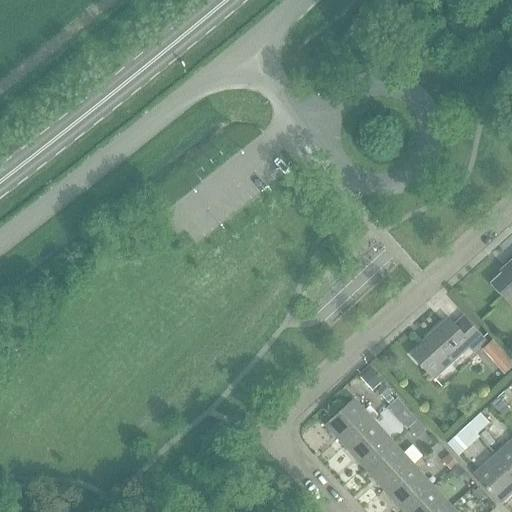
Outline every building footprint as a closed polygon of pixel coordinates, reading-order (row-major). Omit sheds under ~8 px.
[(511,260),(505,267),(507,269),(491,284),(511,306),(511,260)] [(473,352),(486,341),(463,316),(454,324),(448,318),(426,339),(428,341),(411,356),(433,379),(468,347),(473,352)] [(511,339),(497,325),(484,338),(509,362),(511,359),(511,339)] [(372,353),(355,368),(399,416),(411,405),(389,382),(394,377),(372,353)] [(345,447),(373,422),(353,400),(325,425),(345,447)] [(468,423),(477,433),(488,422),(480,413),(468,423)] [(365,469),(392,443),(373,422),(345,447),(365,469)] [(476,434),(477,433),(468,423),(446,443),(459,456),(479,437),(476,434)] [(511,471),(511,441),(497,455),(511,471)] [(384,490),(412,465),(392,443),(365,469),(384,490)] [(500,503),(511,492),(511,471),(497,455),(475,475),(500,503)] [(404,511),(431,486),(412,465),(384,490),(404,511)] [(404,511),(446,511),(451,508),(431,486),(404,511)]
